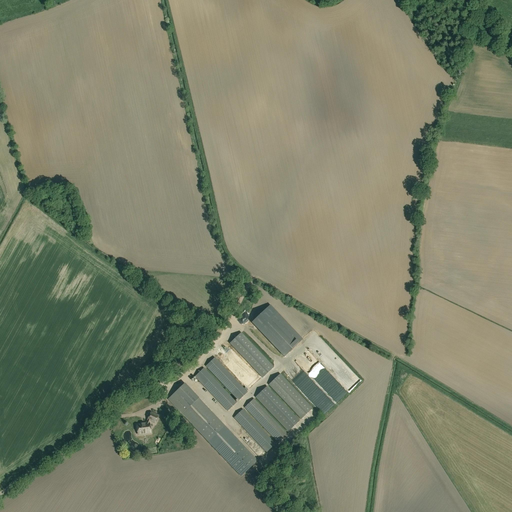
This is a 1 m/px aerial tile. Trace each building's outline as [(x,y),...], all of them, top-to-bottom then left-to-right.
[(270,306),(252,323),(285,358),(303,340),(270,306)] [(274,368),(241,333),(230,344),(262,378),(274,368)] [(238,401),(247,393),(215,358),(206,366),(238,401)] [(282,372),(294,385),(299,380),(296,377),(299,374),(302,377),(305,374),(294,362),(282,372)] [(227,411),(236,403),(204,369),(195,377),(227,411)] [(312,409),(280,375),(269,385),(301,419),(312,409)] [(257,461),(225,427),(187,387),(182,386),(168,399),(208,442),(241,476),(257,461)] [(267,387),(256,397),(288,432),(299,421),(267,387)] [(286,434),(269,416),(254,399),(245,408),(277,442),(286,434)] [(275,444),(249,416),(243,410),(234,418),(266,452),(275,444)] [(155,423),(158,416),(151,413),(148,420),(146,423),(144,424),(144,425),(137,426),(138,434),(147,433),(147,432),(150,432),(149,423),(150,421),(155,423)] [(105,448),(99,452),(103,459),(105,458),(105,457),(106,457),(114,452),(110,447),(106,450),(105,448)]
